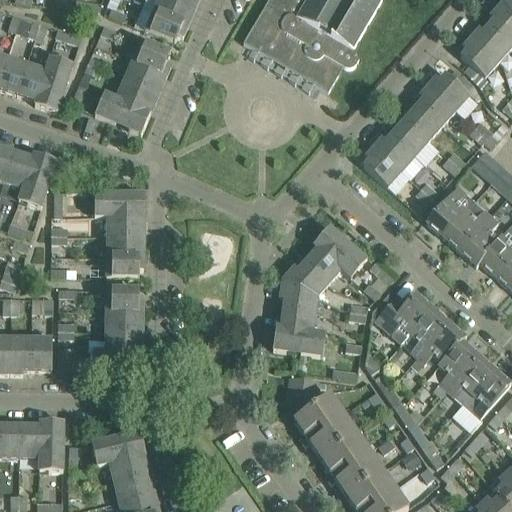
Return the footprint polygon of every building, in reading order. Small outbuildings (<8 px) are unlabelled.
[(23,0),(23,7),(31,8),(31,0),(23,0)] [(64,0),(56,0),(55,11),(63,12),(64,0)] [(64,0),(63,12),(71,13),(72,0),(64,0)] [(111,12),(108,19),(123,26),(126,17),(116,13),(121,1),(117,0),(110,0),(106,10),(111,12)] [(191,9),(169,0),(159,0),(153,16),(187,30),(183,28),(191,9)] [(169,0),(191,9),(194,0),(169,0)] [(270,0),(243,47),(328,97),(342,71),(344,72),(345,73),(347,73),(349,73),(350,72),(352,72),(353,71),(355,70),(356,69),(357,67),(357,66),(358,64),(358,62),(357,61),(357,59),(356,57),(355,56),(354,55),(353,54),(382,4),(374,0),(270,0)] [(511,22),(511,3),(502,6),(511,22)] [(75,4),(75,13),(91,15),(91,6),(75,4)] [(91,6),(91,15),(100,16),(101,7),(91,6)] [(511,50),(511,22),(502,6),(490,20),(493,23),(488,29),(511,50)] [(153,16),(145,35),(174,48),(178,40),(182,42),(187,30),(153,16)] [(15,37),(20,22),(12,19),(7,34),(15,37)] [(32,25),(27,41),(34,43),(39,28),(37,27),(32,25)] [(39,28),(34,43),(42,45),(42,46),(47,30),(39,28)] [(511,50),(488,29),(482,36),(479,32),(470,42),(498,66),(511,50)] [(118,36),(103,30),(100,38),(114,44),(118,36)] [(78,50),(81,41),(57,33),(54,42),(78,50)] [(484,82),(498,66),(470,42),(462,51),(466,54),(460,61),(484,82)] [(170,59),(151,51),(140,46),(132,65),(166,80),(171,69),(166,67),(170,59)] [(101,74),(104,66),(90,61),(87,68),(101,74)] [(27,68),(7,62),(0,84),(0,93),(17,99),(27,68)] [(46,74),(41,89),(36,105),(34,110),(57,117),(61,104),(57,102),(59,95),(62,89),(65,90),(72,69),(50,62),(46,74)] [(132,65),(124,85),(153,97),(161,79),(166,81),(166,80),(132,65)] [(36,105),(41,89),(46,74),(27,68),(17,99),(36,105)] [(87,68),(84,75),(84,76),(98,82),(101,74),(87,68)] [(468,99),(460,91),(445,78),(439,84),(435,81),(427,90),(455,114),(468,99)] [(83,100),(88,88),(80,85),(75,97),(83,100)] [(153,97),(124,85),(116,103),(127,108),(146,116),(153,97)] [(422,103),(417,109),(441,130),(455,114),(427,90),(419,100),(422,103)] [(75,97),(70,108),(70,109),(78,112),(83,100),(75,97)] [(119,125),(130,130),(128,133),(141,139),(150,117),(146,116),(127,108),(116,103),(104,98),(94,119),(115,128),(116,124),(119,125)] [(511,121),(511,102),(503,113),(511,121)] [(417,109),(404,124),(428,145),(441,130),(417,109)] [(404,124),(390,139),(414,161),(428,145),(404,124)] [(480,127),(475,132),(493,148),(497,144),(498,143),(492,137),(480,127)] [(490,152),(493,148),(475,132),(470,138),(482,149),(484,147),(490,152)] [(400,176),(414,161),(390,139),(385,145),(381,142),(373,152),(400,176)] [(13,156),(7,154),(0,151),(0,185),(3,187),(13,156)] [(387,191),(400,176),(373,152),(365,161),(368,164),(363,170),(387,191)] [(471,170),(491,187),(504,172),(484,155),(471,170)] [(3,187),(13,190),(22,193),(27,178),(32,162),(13,156),(3,187)] [(447,162),(460,173),(466,167),(453,156),(447,162)] [(43,191),(46,184),(48,177),(52,178),(56,165),(33,158),(32,162),(27,178),(22,193),(18,206),(40,213),(46,196),(47,192),(43,191)] [(454,179),(460,173),(447,162),(442,168),(454,179)] [(491,187),(507,202),(511,206),(511,204),(511,193),(509,191),(511,187),(511,179),(504,172),(491,187)] [(419,193),(432,204),(438,197),(425,186),(419,193)] [(66,197),(84,197),(84,189),(66,189),(66,197)] [(474,206),(465,198),(458,191),(426,227),(443,241),(474,206)] [(432,204),(419,193),(415,198),(427,210),(432,204)] [(62,209),(63,196),(54,196),(53,209),(62,209)] [(107,221),(119,221),(139,222),(144,222),(144,198),(130,198),(130,202),(119,202),(116,202),(116,198),(94,198),(93,221),(107,221)] [(459,256),(490,220),(474,206),(443,241),(459,256)] [(53,209),(53,221),(53,222),(62,222),(62,209),(53,209)] [(475,270),(501,241),(500,240),(497,243),(489,236),(498,226),(490,220),(459,256),(475,270)] [(119,221),(107,221),(106,242),(139,242),(139,222),(119,221)] [(10,227),(7,236),(15,238),(17,230),(10,227)] [(17,230),(15,238),(31,243),(34,235),(17,230)] [(51,231),(51,240),(67,240),(67,231),(51,231)] [(366,265),(350,250),(347,253),(345,251),(336,244),(339,241),(329,231),(313,249),(316,252),(317,252),(332,266),(341,274),(351,282),(366,265)] [(195,235),(194,251),(228,253),(229,236),(195,235)] [(51,240),(51,248),(67,248),(67,240),(51,240)] [(501,241),(475,270),(476,271),(479,267),(494,281),(511,260),(511,246),(510,249),(501,241)] [(139,242),(106,242),(106,262),(143,263),(143,262),(139,261),(139,242)] [(11,252),(27,257),(30,249),(14,244),(11,252)] [(328,287),(341,274),(332,266),(317,252),(316,252),(304,266),(328,287)] [(511,293),(511,260),(494,281),(511,295),(511,293)] [(143,263),(106,262),(106,283),(138,283),(138,275),(143,275),(143,263)] [(17,289),(23,269),(7,264),(1,284),(17,289)] [(304,266),(298,273),(294,270),(282,284),(315,301),(328,287),(304,266)] [(371,289),(369,287),(363,294),(375,304),(381,298),(388,290),(394,283),(374,266),(368,272),(378,281),(371,289)] [(66,282),(66,273),(50,273),(50,281),(66,282)] [(17,289),(1,284),(0,283),(0,292),(14,297),(17,289)] [(313,318),(315,301),(282,284),(279,303),(284,304),(282,314),(313,318)] [(74,302),(74,294),(74,293),(58,293),(58,302),(74,302)] [(138,295),(118,295),(106,295),(105,315),(143,316),(143,304),(138,304),(138,295)] [(371,317),(371,321),(375,325),(392,340),(401,348),(410,338),(432,312),(415,297),(403,311),(388,298),(375,313),(371,317)] [(11,302),(3,302),(2,319),(11,319),(11,302)] [(19,302),(11,302),(11,319),(19,319),(19,302)] [(52,303),(44,303),(44,319),(52,319),(52,303)] [(367,310),(350,308),(349,316),(366,318),(367,310)] [(432,312),(410,338),(419,346),(410,356),(417,362),(448,327),(432,312)] [(282,314),(280,332),(311,336),(313,318),(282,314)] [(105,315),(105,336),(138,336),(138,317),(143,317),(143,316),(105,315)] [(348,324),(364,327),(366,318),(349,316),(348,324)] [(58,335),(74,335),(74,327),(58,327),(58,335)] [(439,370),(442,366),(464,341),(448,327),(417,362),(424,368),(433,358),(441,366),(438,369),(439,370)] [(311,336),(280,332),(275,331),(272,354),(286,356),(286,352),(300,354),(300,358),(322,361),(324,338),(311,336)] [(57,343),(74,343),(74,335),(58,335),(57,343)] [(105,336),(105,356),(117,356),(137,357),(138,336),(105,336)] [(0,378),(9,379),(9,342),(0,341),(0,378)] [(446,394),(477,359),(462,345),(465,342),(464,341),(442,366),(439,370),(448,378),(432,395),(440,401),(446,394)] [(30,375),(30,342),(9,342),(9,379),(22,379),(22,374),(30,375)] [(51,375),(51,355),(52,342),(30,342),(30,375),(51,375)] [(346,346),(344,355),(360,357),(362,349),(346,346)] [(65,379),(65,359),(65,354),(57,354),(57,379),(65,379)] [(113,376),(116,376),(128,376),(128,380),(142,380),(142,357),(137,357),(117,356),(105,356),(91,356),(91,379),(113,380),(113,376)] [(494,373),(477,359),(446,394),(462,408),(471,399),(494,373)] [(357,385),(358,376),(332,373),(331,381),(357,385)] [(471,399),(462,409),(471,416),(479,423),(480,422),(497,403),(510,388),(494,373),(471,399)] [(374,384),(383,397),(391,392),(381,378),(374,384)] [(290,382),(287,403),(299,420),(293,424),(303,439),(299,442),(305,452),(310,448),(329,476),(324,479),(331,489),(336,486),(353,511),(406,511),(398,498),(394,493),(329,399),(326,387),(317,386),(309,384),(290,382)] [(383,397),(396,415),(403,410),(391,392),(383,397)] [(376,396),(368,402),(375,412),(383,407),(376,396)] [(511,415),(504,408),(496,417),(503,424),(511,415)] [(420,423),(423,420),(415,414),(409,418),(403,410),(396,415),(409,433),(416,428),(420,423)] [(389,416),(381,421),(388,431),(396,426),(389,416)] [(495,433),(503,424),(496,417),(488,426),(495,433)] [(39,430),(39,450),(39,463),(39,476),(62,477),(62,454),(58,454),(59,450),(59,440),(63,440),(63,426),(40,426),(39,430)] [(409,433),(416,444),(420,450),(427,444),(416,428),(409,433)] [(0,429),(0,462),(19,463),(19,430),(0,429)] [(19,463),(39,463),(39,450),(39,430),(19,430),(19,463)] [(488,441),(480,435),(474,442),(481,448),(488,441)] [(127,443),(116,446),(113,447),(112,443),(91,448),(96,471),(121,465),(140,460),(145,459),(140,436),(126,439),(127,443)] [(407,442),(399,447),(407,457),(414,451),(407,442)] [(427,444),(420,450),(429,463),(436,458),(440,455),(431,442),(427,444)] [(471,460),(481,448),(474,442),(464,453),(471,460)] [(77,463),(77,450),(68,450),(68,463),(77,463)] [(405,460),(404,461),(410,472),(412,471),(420,466),(414,455),(405,460)] [(429,463),(436,473),(443,468),(436,458),(429,463)] [(140,460),(121,465),(96,471),(109,468),(114,487),(145,480),(140,460)] [(464,468),(456,462),(447,472),(455,478),(464,468)] [(68,463),(68,476),(77,476),(77,463),(68,463)] [(511,486),(511,469),(503,477),(511,486)] [(428,471),(420,477),(427,487),(435,481),(428,471)] [(455,478),(447,472),(440,480),(448,487),(455,478)] [(511,511),(511,486),(503,477),(490,490),(511,511)] [(145,480),(114,487),(118,507),(150,500),(145,480)] [(68,494),(84,495),(84,486),(68,486),(68,494)] [(511,511),(490,490),(489,490),(494,495),(481,507),(485,511),(511,511)] [(84,495),(68,494),(68,502),(84,503),(84,495)] [(439,495),(430,504),(437,511),(446,503),(439,495)] [(18,511),(19,499),(10,499),(9,511),(18,511)] [(18,511),(26,511),(27,499),(19,499),(18,511)] [(152,511),(150,500),(118,507),(119,511),(152,511)]
